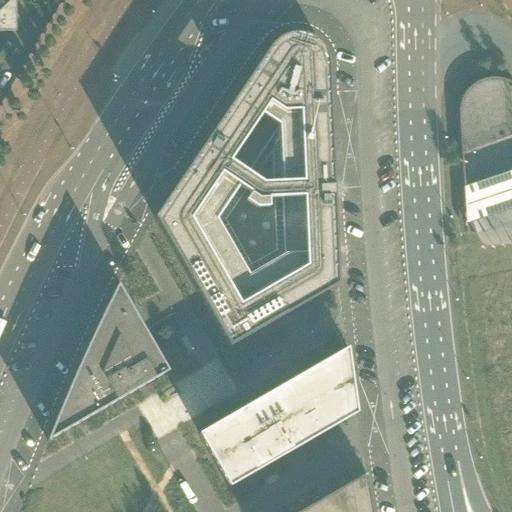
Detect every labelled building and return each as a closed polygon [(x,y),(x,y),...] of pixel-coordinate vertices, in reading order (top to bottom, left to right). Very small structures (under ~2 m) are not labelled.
[(0,0),(0,32),(16,32),(16,0),(0,0)] [(270,47),(268,50),(154,219),(228,348),(337,285),(328,66),(328,63),(327,60),(326,57),(325,54),(324,52),(322,49),(320,47),(318,45),(316,43),(314,41),(312,40),(309,38),(306,37),(304,36),(301,36),(298,35),(295,35),(292,35),(289,36),(286,36),(284,37),(281,38),(278,40),(276,41),(274,43),(272,45),(270,47)] [(496,139),(494,129),(511,126),(511,110),(508,78),(462,83),(469,143),(496,139)] [(511,176),(463,193),(465,230),(511,214),(511,176)] [(69,389),(47,442),(168,372),(118,285),(92,336),(69,389)] [(356,414),(347,348),(198,434),(229,487),(356,414)] [(371,511),(368,493),(365,474),(299,511),(371,511)]
